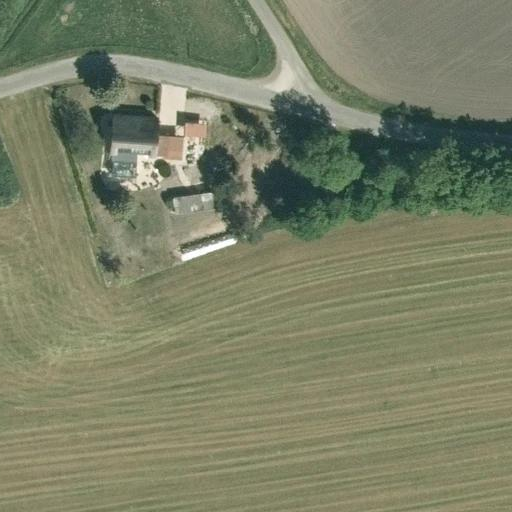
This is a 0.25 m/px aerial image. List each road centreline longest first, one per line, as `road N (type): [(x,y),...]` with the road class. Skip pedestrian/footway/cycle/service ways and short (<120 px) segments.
road 1 (unclassified): [(0,93),(94,68),(132,69),(311,108)]
road 2 (unclassified): [(311,108),(471,144),(511,144)]
road 3 (unclassified): [(311,108),(256,0)]
